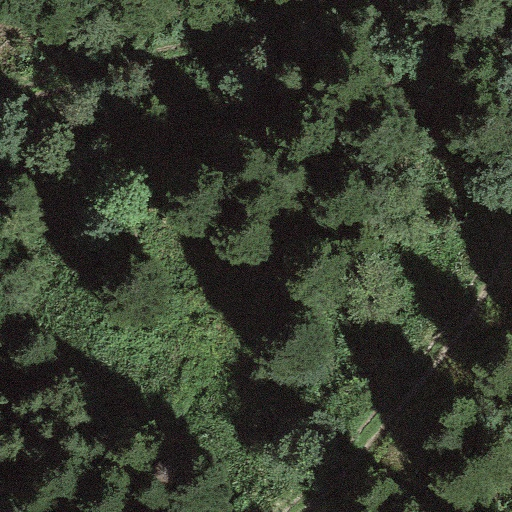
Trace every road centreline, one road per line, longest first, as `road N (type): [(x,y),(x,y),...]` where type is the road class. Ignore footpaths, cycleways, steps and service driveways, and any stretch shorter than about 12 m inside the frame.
road 1 (track): [(511,237),(444,335),(297,511)]
road 2 (track): [(0,96),(330,0)]
